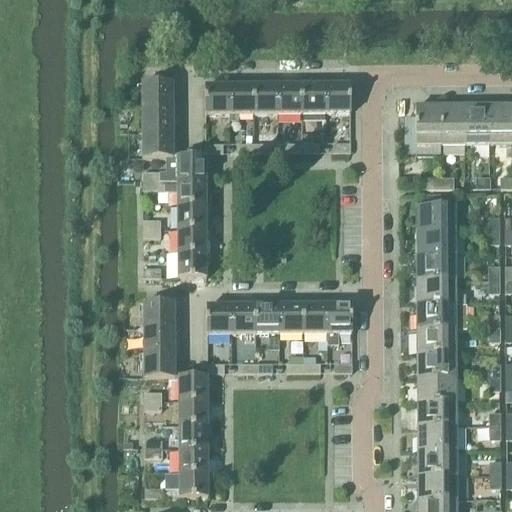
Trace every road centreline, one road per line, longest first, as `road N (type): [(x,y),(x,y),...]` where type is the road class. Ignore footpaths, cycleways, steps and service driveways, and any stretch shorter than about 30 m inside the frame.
road 1 (residential): [(189,154),(187,75),(372,77)]
road 2 (residential): [(192,370),(191,297),(368,299)]
road 3 (residential): [(372,77),(368,299)]
road 4 (residential): [(368,299),(376,386),(360,402),(360,479),(372,511)]
road 5 (residential): [(372,77),(511,79)]
